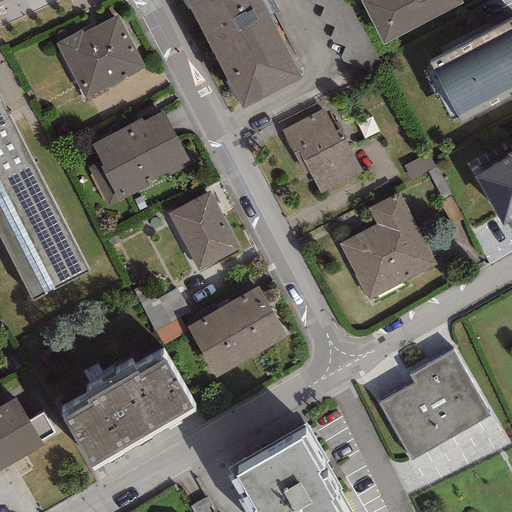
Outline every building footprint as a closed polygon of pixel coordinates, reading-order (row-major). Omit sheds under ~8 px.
[(183,0),(241,110),(301,79),(260,0),(183,0)] [(363,0),(360,2),(383,44),(462,3),(460,0),(363,0)] [(81,30),(54,43),(83,99),(144,68),(117,15),(83,33),(81,30)] [(511,20),(429,63),(460,123),(511,96),(511,20)] [(0,239),(32,301),(88,271),(0,100),(0,239)] [(309,172),(320,194),(362,172),(345,140),(340,142),(323,109),(281,131),(304,175),(309,172)] [(141,119),(90,144),(99,162),(87,168),(108,208),(151,185),(149,181),(188,161),(162,111),(142,121),(141,119)] [(474,177),(501,226),(511,219),(511,151),(508,154),(509,157),(474,177)] [(432,168),(426,155),(403,166),(410,179),(432,168)] [(435,168),(427,172),(442,199),(450,194),(435,168)] [(209,192),(167,214),(197,271),(239,249),(209,192)] [(375,225),(339,244),(368,300),(436,265),(399,192),(367,209),(375,225)] [(451,197),(439,203),(451,226),(463,220),(451,197)] [(147,282),(132,290),(154,331),(155,331),(179,318),(189,313),(176,288),(155,298),(147,282)] [(287,337),(258,286),(186,327),(216,378),(287,337)] [(163,345),(187,332),(179,318),(155,331),(163,345)] [(411,462),(490,416),(453,351),(409,376),(414,384),(378,404),(411,462)] [(194,411),(161,356),(136,371),(132,365),(114,376),(112,372),(100,379),(102,383),(85,393),(88,399),(59,417),(92,471),(194,411)] [(42,413),(29,421),(15,399),(0,407),(0,471),(43,446),(40,441),(54,433),(42,413)] [(301,440),(235,476),(255,510),(253,511),(252,511),(341,511),(334,498),(336,497),(304,435),(299,438),(301,440)]
